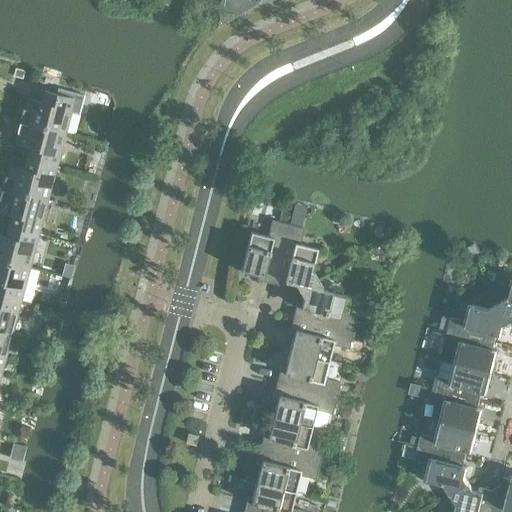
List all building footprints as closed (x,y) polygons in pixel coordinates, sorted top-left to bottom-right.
[(27,98),(21,121),(64,133),(70,112),(79,114),(84,95),(57,88),(56,94),(44,90),(41,102),(27,98)] [(64,133),(21,121),(15,144),(29,147),(26,158),(55,166),(64,133)] [(46,200),(55,166),(26,158),(23,169),(9,165),(3,188),(46,200)] [(46,200),(3,188),(0,199),(0,211),(11,215),(8,225),(37,233),(46,200)] [(282,209),(280,220),(288,222),(290,211),(282,209)] [(273,284),(288,224),(272,220),(268,236),(250,232),(241,271),(258,275),(257,280),(273,284)] [(304,228),(288,224),(273,284),(288,288),(290,283),(295,284),(299,291),(318,280),(312,269),(317,249),(300,244),(304,228)] [(0,259),(28,267),(37,233),(8,225),(5,236),(0,235),(0,259)] [(476,243),(467,248),(473,258),(482,253),(476,243)] [(28,267),(0,259),(0,295),(19,301),(28,267)] [(324,290),(318,280),(299,291),(303,298),(301,303),(297,302),(293,318),(353,333),(356,320),(357,317),(340,313),(345,296),(342,295),(342,291),(340,287),(336,286),(332,286),(329,288),(327,291),(324,290)] [(511,286),(509,297),(499,303),(510,321),(511,320),(511,286)] [(0,331),(10,334),(19,301),(0,295),(0,331)] [(503,325),(510,321),(499,303),(488,308),(471,304),(466,322),(450,317),(447,330),(494,342),(496,335),(500,336),(503,325)] [(351,339),(353,333),(293,318),(289,334),(293,335),(289,352),(328,361),(332,345),(349,349),(351,339)] [(356,320),(353,333),(365,336),(368,324),(356,320)] [(492,349),(494,342),(447,330),(443,342),(460,346),(456,363),(491,372),(497,350),(492,349)] [(0,367),(1,368),(10,334),(0,331),(0,367)] [(353,333),(351,339),(364,343),(365,336),(353,333)] [(324,378),(328,361),(289,352),(285,368),(280,367),(276,383),(336,398),(340,382),(324,378)] [(486,394),(491,372),(456,363),(439,359),(432,388),(479,400),(481,393),(486,394)] [(336,398),(276,383),(272,399),(277,400),(273,417),(311,427),(316,410),(332,414),(336,398)] [(412,383),(409,394),(429,399),(432,388),(412,383)] [(477,407),(479,400),(432,388),(429,399),(429,400),(445,405),(441,421),(476,430),(482,408),(477,407)] [(307,443),(311,427),(273,417),(268,433),(264,432),(260,448),(319,463),(323,447),(307,443)] [(471,452),(476,430),(441,421),(437,438),(420,434),(420,436),(417,446),(464,458),(466,451),(471,452)] [(185,443),(195,445),(197,436),(188,433),(185,443)] [(413,434),(410,444),(417,446),(420,436),(413,434)] [(406,444),(403,456),(414,459),(417,446),(410,444),(406,444)] [(462,465),(464,458),(417,446),(414,459),(430,463),(426,480),(443,485),(449,495),(468,484),(465,477),(467,467),(462,465)] [(319,463),(260,448),(256,464),(260,465),(256,482),(295,492),(299,475),(315,479),(319,463)] [(511,511),(511,474),(511,479),(502,477),(500,485),(496,487),(499,493),(494,511),(511,511)] [(295,492),(256,482),(252,499),(247,497),(243,511),(304,511),(291,508),(295,492)] [(494,511),(499,493),(496,487),(492,490),(479,487),(478,492),(472,490),(468,484),(449,495),(456,505),(453,511),(494,511)]
